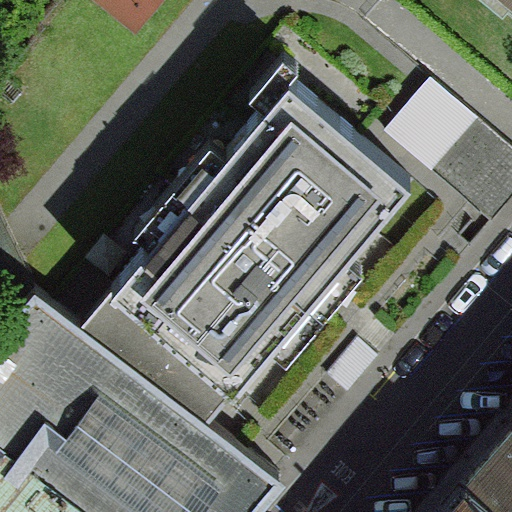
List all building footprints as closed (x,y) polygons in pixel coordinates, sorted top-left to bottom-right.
[(110,0),(142,28),(166,0),(110,0)] [(292,72),(113,280),(129,294),(101,333),(210,416),(416,173),(292,72)] [(389,125),(434,165),(479,115),(433,74),(389,125)] [(440,169),(496,217),(511,198),(511,141),(484,117),(440,169)] [(27,261),(0,200),(0,269),(10,281),(27,261)] [(37,285),(0,329),(0,440),(69,493),(92,511),(247,511),(283,470),(210,416),(101,333),(37,285)] [(511,432),(472,479),(511,511),(511,432)] [(53,511),(69,493),(0,440),(0,511),(53,511)] [(511,511),(472,479),(443,511),(511,511)] [(92,511),(69,493),(53,511),(92,511)]
